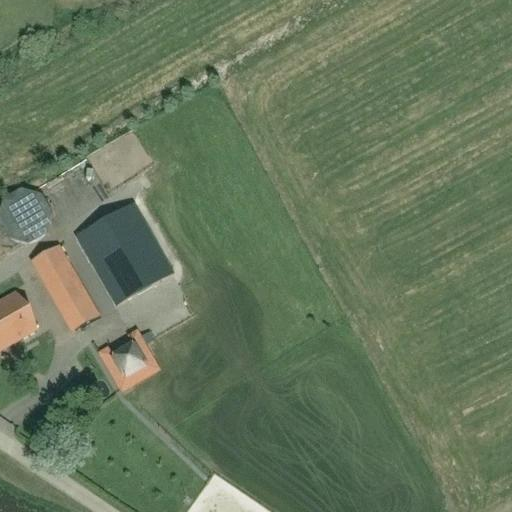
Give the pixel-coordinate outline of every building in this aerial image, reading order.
[(63,228),(106,204),(95,186),(52,210),(63,228)] [(24,243),(28,243),(32,243),(36,241),(40,239),(43,237),(46,233),(48,230),(50,226),(51,222),(51,218),(51,214),(50,210),(48,206),(46,202),(43,199),(40,196),(36,194),(32,193),(28,192),(24,192),(20,193),(16,194),(12,196),(9,199),(6,202),(3,206),(2,210),(1,214),(0,218),(1,222),(2,226),(3,230),(6,233),(9,237),(12,239),(16,241),(20,243),(24,243)] [(174,277),(134,206),(76,239),(117,309),(174,277)] [(103,317),(63,247),(34,263),(75,333),(103,317)] [(0,352),(35,333),(15,296),(0,304),(0,352)] [(130,336),(148,367),(127,379),(109,348),(101,353),(124,393),(162,371),(139,331),(130,336)] [(281,497),(301,486),(290,468),(270,480),(281,497)] [(315,511),(339,511),(364,489),(348,472),(311,507),(315,511)]
